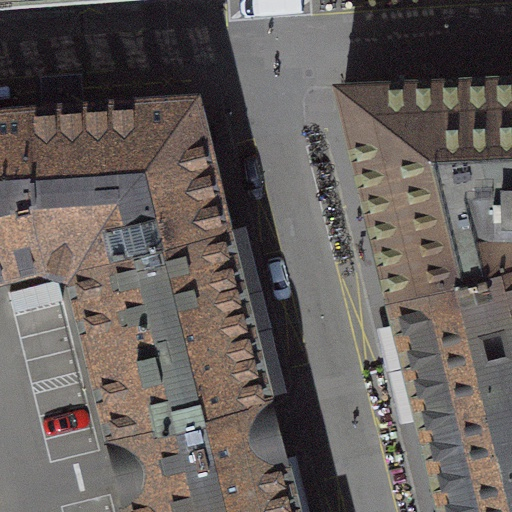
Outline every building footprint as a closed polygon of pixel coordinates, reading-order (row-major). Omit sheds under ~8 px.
[(511,79),(475,81),(343,87),(344,90),(343,90),(345,97),(361,158),(393,290),(394,292),(511,263),(511,79)] [(31,108),(27,108),(34,209),(46,257),(43,258),(44,262),(67,268),(73,267),(72,263),(224,225),(223,222),(209,163),(194,103),(195,102),(194,96),(187,96),(187,97),(31,109),(31,108)] [(34,209),(27,108),(24,109),(24,110),(0,111),(0,268),(43,258),(46,257),(34,209)] [(72,263),(73,267),(89,334),(97,369),(98,369),(114,437),(113,437),(114,441),(269,402),(268,398),(266,399),(247,320),(224,229),(225,229),(224,225),(72,263)] [(511,511),(511,263),(394,292),(395,296),(432,443),(448,511),(511,511)] [(293,511),(280,455),(282,454),(269,402),(114,441),(126,493),(128,493),(132,511),(293,511)]
